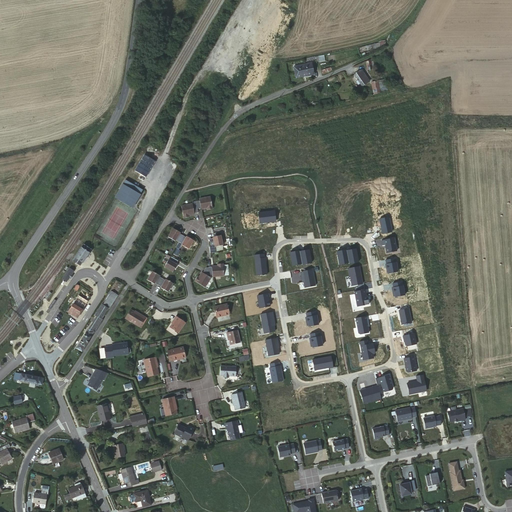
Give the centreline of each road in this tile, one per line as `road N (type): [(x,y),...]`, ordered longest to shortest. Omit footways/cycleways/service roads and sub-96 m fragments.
road 1 (tertiary): [(137,0),(120,108),(13,277)]
road 2 (residential): [(348,376),(384,367),(393,353),(370,251),(351,239),(286,240),(273,251),(277,281)]
road 3 (unclassified): [(168,215),(235,114),(346,66)]
road 4 (residential): [(277,281),(294,378),(302,384),(348,376)]
road 5 (residential): [(128,282),(56,389)]
